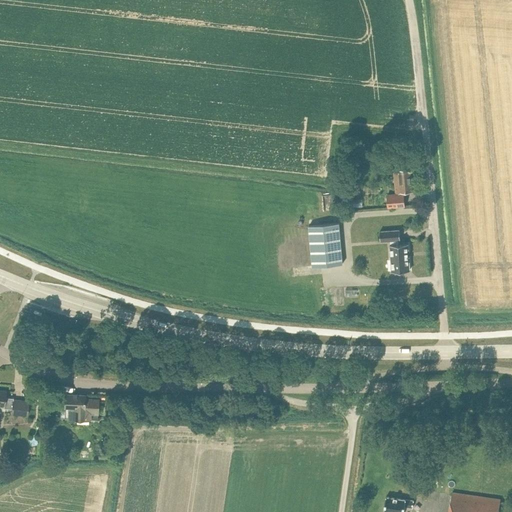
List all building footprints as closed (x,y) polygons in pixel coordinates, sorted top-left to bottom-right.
[(388,207),(395,207),(405,206),(404,195),(404,192),(412,191),(410,169),(393,171),(396,194),(387,195),(388,207)] [(313,266),(343,264),(339,223),(309,225),(310,242),(305,242),(307,267),(313,266)] [(399,244),(398,240),(400,239),(400,230),(380,231),(380,241),(390,240),(390,244),(392,271),(410,270),(408,243),(399,244)] [(0,405),(4,405),(4,408),(12,409),(13,400),(13,398),(5,397),(6,391),(0,390),(0,405)] [(60,407),(60,416),(68,417),(74,417),(74,418),(84,418),(84,417),(90,418),(90,412),(98,412),(98,409),(99,399),(84,399),(84,395),(83,395),(65,394),(65,404),(65,407),(60,407)] [(27,414),(27,411),(28,401),(13,400),(12,413),(27,414)] [(498,511),(500,499),(452,492),(449,511),(498,511)] [(412,507),(413,501),(386,497),(384,510),(395,511),(403,511),(405,506),(412,507)]
